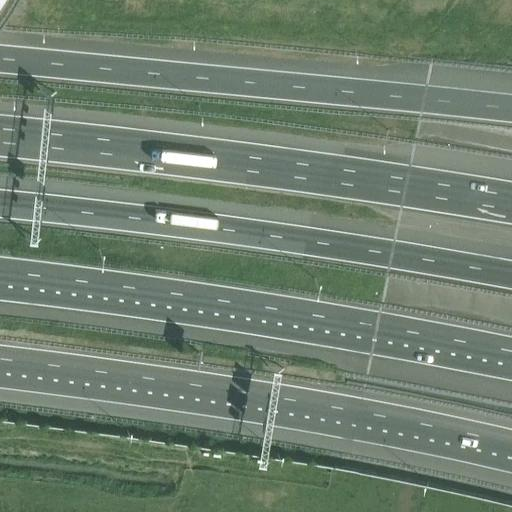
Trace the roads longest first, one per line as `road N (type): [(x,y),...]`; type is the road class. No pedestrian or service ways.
road 1 (motorway): [(0,359),(511,446)]
road 2 (motorway): [(0,282),(511,360)]
road 3 (motorway): [(511,274),(0,199)]
road 4 (motorway): [(511,200),(0,131)]
road 5 (motorway): [(511,109),(0,60)]
